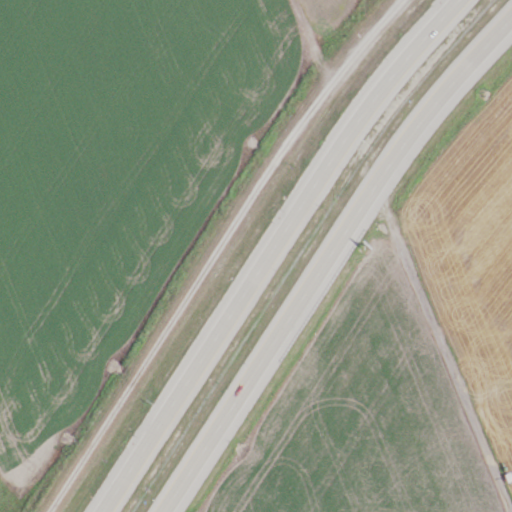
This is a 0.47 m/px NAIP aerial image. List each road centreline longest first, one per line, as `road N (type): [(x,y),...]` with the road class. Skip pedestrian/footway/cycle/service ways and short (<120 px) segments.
road 1 (trunk): [(454,0),(339,142),(99,511)]
road 2 (trunk): [(160,511),(402,142),(511,13)]
road 3 (track): [(509,511),(372,185)]
